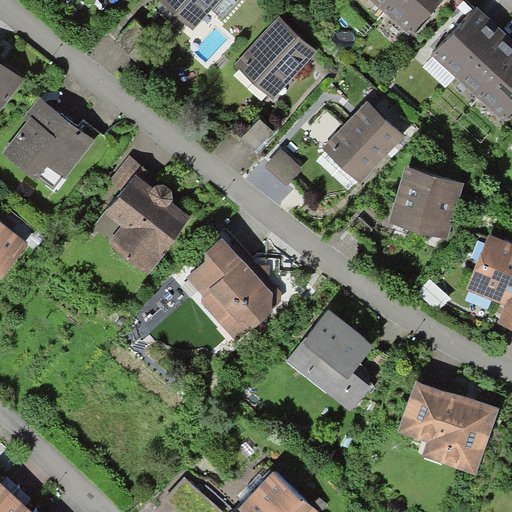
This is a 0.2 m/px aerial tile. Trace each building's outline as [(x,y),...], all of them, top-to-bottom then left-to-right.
[(160,0),(193,30),(212,9),(220,0),(160,0)] [(237,2),(233,0),(220,0),(212,9),(222,18),(237,2)] [(395,0),(370,0),(384,12),(395,0)] [(441,0),(395,0),(384,12),(409,35),(441,0)] [(499,27),(476,6),(431,55),(433,57),(454,76),(499,27)] [(279,16),(235,65),(273,100),(317,51),(279,16)] [(511,39),(499,27),(454,76),(455,77),(477,97),(511,58),(511,39)] [(454,76),(433,57),(423,67),(445,87),(455,77),(454,76)] [(511,111),(511,58),(477,97),(503,121),(511,111)] [(0,110),(24,80),(0,61),(0,110)] [(95,140),(39,97),(23,118),(27,121),(2,153),(37,180),(38,178),(48,166),(63,178),(65,179),(95,140)] [(405,135),(367,100),(322,148),(360,184),(405,135)] [(260,118),(239,139),(253,152),(273,131),(260,118)] [(303,169),(281,149),(265,166),(286,186),(303,169)] [(143,167),(129,155),(109,181),(122,191),(136,174),(137,175),(143,167)] [(54,189),(63,178),(48,166),(38,178),(54,189)] [(464,183),(405,166),(389,223),(449,240),(464,183)] [(137,175),(136,174),(122,191),(103,214),(122,226),(108,243),(150,275),(191,217),(171,201),(173,199),(172,190),(164,185),(155,185),(154,187),(137,175)] [(0,278),(28,244),(2,223),(0,224),(0,278)] [(218,234),(222,238),(204,253),(204,262),(186,278),(203,296),(202,303),(238,342),(271,314),(272,309),(281,301),(281,291),(269,279),(270,266),(256,265),(253,262),(255,259),(225,227),(218,234)] [(511,243),(488,234),(466,290),(505,305),(498,323),(511,328),(511,243)] [(451,298),(430,279),(418,292),(439,311),(451,298)] [(374,346),(329,311),(307,337),(306,337),(287,360),(351,412),(371,387),(353,373),(374,346)] [(499,409),(416,380),(397,432),(426,442),(421,455),(476,474),(499,409)] [(265,481),(257,489),(282,511),(317,511),(311,506),(273,471),(265,481)] [(265,481),(259,474),(238,495),(245,502),(257,489),(265,481)] [(223,511),(184,477),(164,499),(178,511),(223,511)] [(0,504),(11,493),(0,482),(0,504)] [(245,502),(236,511),(282,511),(257,489),(245,502)] [(31,511),(11,493),(0,504),(0,511),(31,511)] [(320,497),(311,506),(317,511),(319,511),(327,504),(320,497)]
